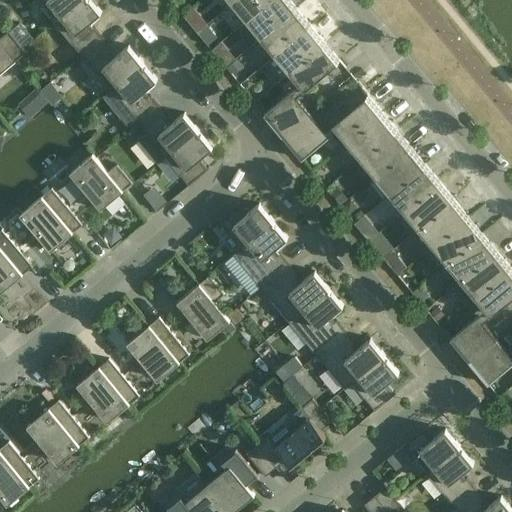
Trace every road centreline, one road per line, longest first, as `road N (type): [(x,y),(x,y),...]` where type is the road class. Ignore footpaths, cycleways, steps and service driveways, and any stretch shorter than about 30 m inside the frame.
road 1 (residential): [(0,360),(258,138)]
road 2 (residential): [(449,373),(258,138)]
road 3 (residential): [(511,195),(356,0)]
road 4 (residential): [(282,511),(449,373)]
road 5 (residential): [(258,138),(143,0)]
